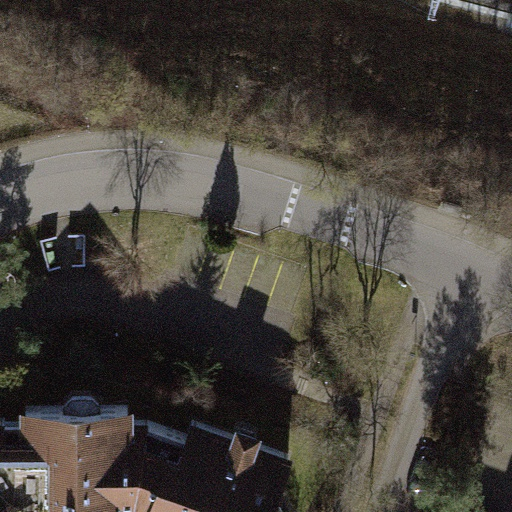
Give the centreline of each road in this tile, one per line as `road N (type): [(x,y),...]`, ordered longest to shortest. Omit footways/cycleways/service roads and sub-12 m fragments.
road 1 (residential): [(465,269),(199,176),(123,171),(47,183),(0,202)]
road 2 (residential): [(380,511),(465,269)]
